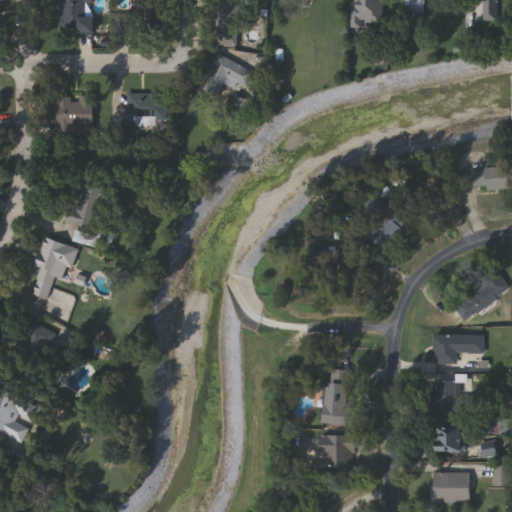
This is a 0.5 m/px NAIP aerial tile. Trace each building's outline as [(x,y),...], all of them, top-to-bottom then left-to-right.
[(93,33),(60,33),(60,0),(95,0),(95,4),(93,4),(93,33)] [(163,0),(163,36),(135,36),(135,0),(163,0)] [(357,25),(356,0),(385,0),(385,25),(357,25)] [(425,0),(426,12),(405,12),(405,0),(425,0)] [(218,46),(218,7),(243,7),(242,46),(218,46)] [(220,99),(201,91),(217,55),(257,73),(250,89),(229,79),(220,99)] [(95,98),(95,137),(75,137),(74,144),(57,143),(58,98),(95,98)] [(475,170),(510,166),(511,180),(511,188),(478,192),(475,170)] [(76,217),(83,185),(112,192),(99,249),(73,243),(77,226),(67,224),(69,215),(76,217)] [(80,249),(75,269),(60,266),(50,302),(31,298),(46,240),(80,249)] [(510,287),(493,300),(477,281),(495,267),(510,287)] [(19,358),(33,324),(57,334),(43,368),(19,358)] [(456,364),(435,364),(435,335),(485,335),(485,352),(456,352),(456,364)] [(349,407),(354,408),(353,425),(325,424),(327,385),(332,385),(333,369),(351,370),(349,407)] [(461,380),(461,407),(439,407),(439,380),(461,380)] [(0,388),(37,407),(28,425),(30,426),(22,444),(0,433),(0,388)] [(465,452),(439,452),(439,426),(465,426),(465,452)] [(354,436),(354,467),(332,467),(332,456),(323,456),(323,436),(354,436)] [(471,472),(471,503),(434,503),(434,472),(471,472)]
